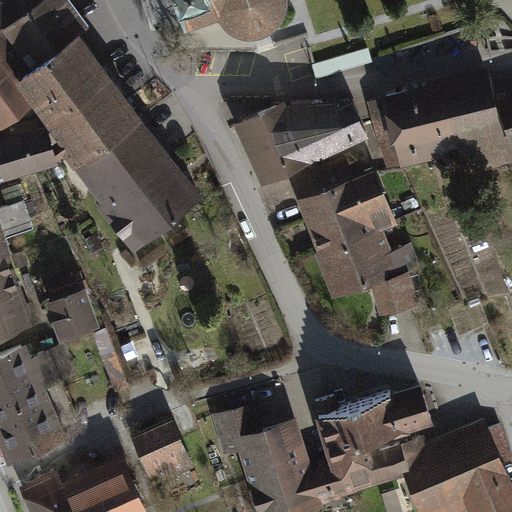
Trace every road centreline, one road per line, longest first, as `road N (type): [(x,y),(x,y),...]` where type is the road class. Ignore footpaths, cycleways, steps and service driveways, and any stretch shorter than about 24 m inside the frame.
road 1 (residential): [(324,345),(300,363),(187,395),(0,485)]
road 2 (residential): [(196,92),(364,85),(511,58)]
road 3 (residential): [(324,345),(196,92)]
road 4 (residential): [(500,385),(324,345)]
